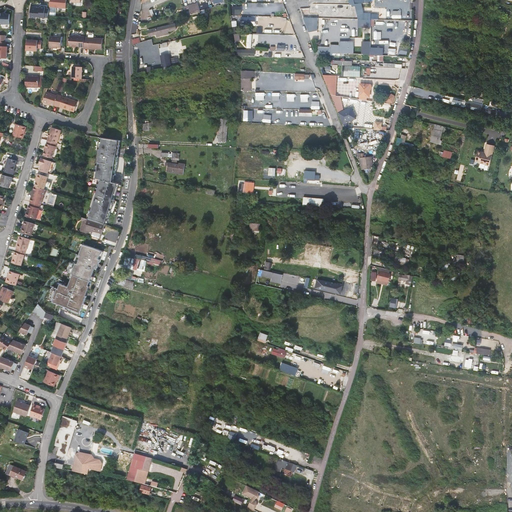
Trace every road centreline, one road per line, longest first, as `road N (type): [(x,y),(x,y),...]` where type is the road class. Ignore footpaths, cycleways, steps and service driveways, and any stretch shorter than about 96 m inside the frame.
road 1 (track): [(169,511),(240,324),(266,220),(229,215),(239,84),(223,0)]
road 2 (residential): [(134,0),(126,45),(131,202),(56,402)]
road 3 (unclassified): [(368,198),(358,362),(311,511)]
road 4 (unclassified): [(287,0),(368,198)]
road 5 (unclassified): [(418,0),(415,46),(368,198)]
road 6 (residential): [(11,104),(42,115),(5,240)]
